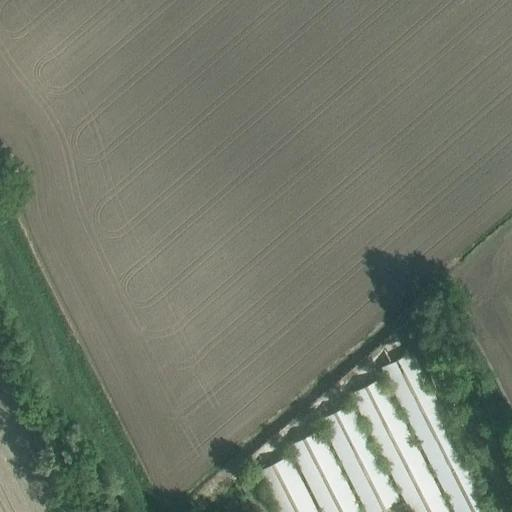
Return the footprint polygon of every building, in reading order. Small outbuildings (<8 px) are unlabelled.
[(495,511),(413,349),(382,365),(456,511),(495,511)] [(351,391),(412,511),(452,511),(382,375),(351,391)] [(407,511),(351,402),(320,417),(368,511),(407,511)] [(289,443),(324,511),(363,511),(321,427),(289,443)] [(319,511),(290,454),(259,470),(280,511),(319,511)] [(242,486),(255,511),(273,511),(257,478),(242,486)] [(222,503),(226,511),(243,511),(236,496),(222,503)]
